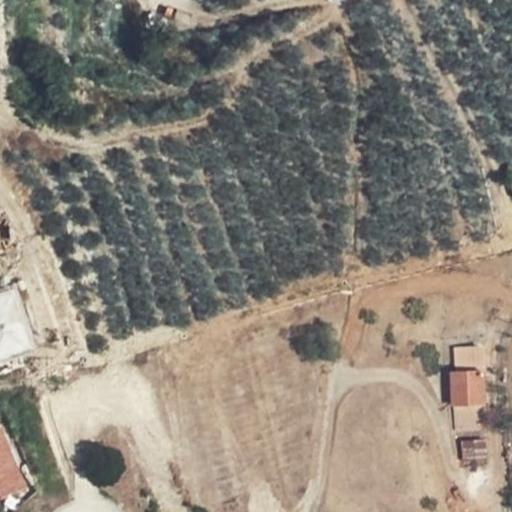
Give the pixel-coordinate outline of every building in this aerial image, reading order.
[(504,170),(494,171),(497,185),(507,184),(504,170)] [(0,292),(0,359),(38,344),(15,286),(0,292)] [(456,348),(457,371),(484,369),(483,347),(456,348)] [(451,371),(454,406),(482,406),(485,406),(484,369),(457,371),(451,371)] [(483,429),(482,406),(454,406),(456,430),(483,429)] [(1,428),(0,428),(0,495),(26,484),(1,428)] [(485,439),(462,441),(462,460),(487,459),(485,439)]
